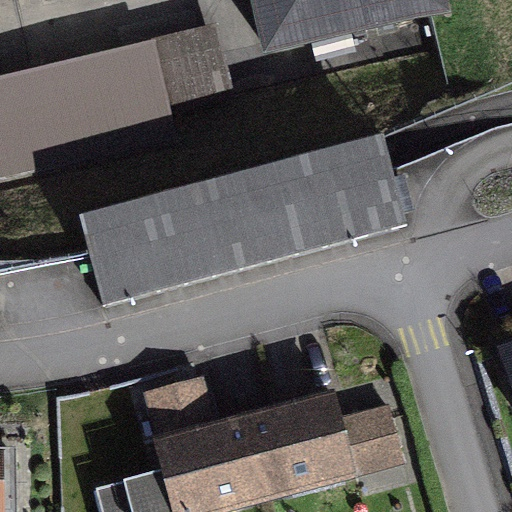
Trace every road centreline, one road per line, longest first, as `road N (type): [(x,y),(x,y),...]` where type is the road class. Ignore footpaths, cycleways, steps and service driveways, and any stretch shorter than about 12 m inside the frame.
road 1 (residential): [(411,278),(71,369),(0,374)]
road 2 (residential): [(478,511),(411,278)]
